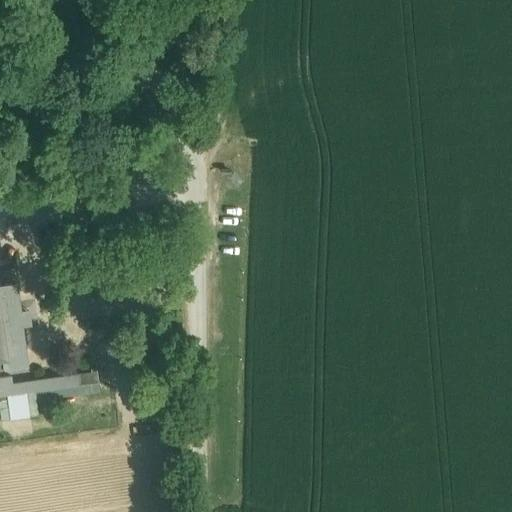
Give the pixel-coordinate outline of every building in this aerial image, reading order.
[(18,327),(15,308),(12,283),(0,284),(0,327),(3,355),(9,354),(21,353),(18,327)] [(15,308),(18,327),(27,327),(24,307),(15,308)] [(0,355),(0,367),(8,366),(8,363),(9,354),(3,355),(0,355)] [(90,373),(11,384),(13,394),(23,392),(97,382),(95,368),(89,369),(90,373)] [(10,376),(0,377),(0,395),(13,394),(11,384),(10,376)] [(13,394),(0,395),(0,398),(5,430),(28,427),(23,392),(13,394)]
